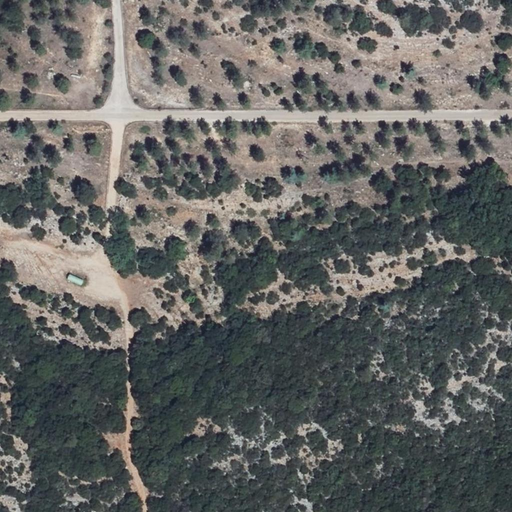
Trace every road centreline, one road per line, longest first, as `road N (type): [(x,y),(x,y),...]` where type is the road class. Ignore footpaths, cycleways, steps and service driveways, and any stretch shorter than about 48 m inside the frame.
road 1 (track): [(119,115),(106,238),(130,332),(122,441),(145,490),(145,511)]
road 2 (unclassified): [(119,115),(511,116)]
